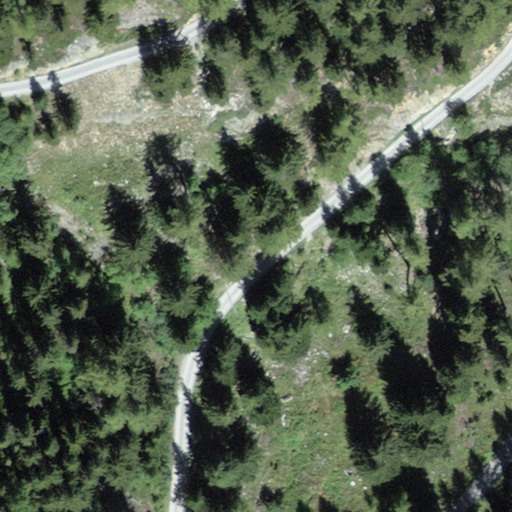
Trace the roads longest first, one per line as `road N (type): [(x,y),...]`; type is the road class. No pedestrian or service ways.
road 1 (track): [(511,46),(501,64),(232,290),(184,372),(172,511)]
road 2 (track): [(0,89),(205,27),(226,0)]
